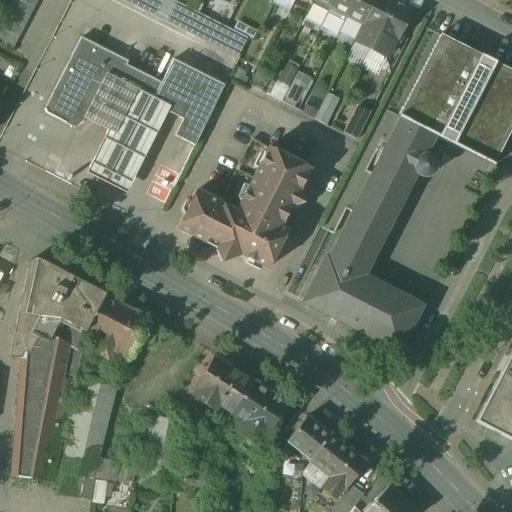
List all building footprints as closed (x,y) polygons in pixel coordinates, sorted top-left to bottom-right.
[(13,0),(0,26),(0,40),(12,47),(35,0),(13,0)] [(244,38),(169,0),(118,0),(234,59),(244,38)] [(315,0),(331,8),(335,0),(315,0)] [(335,0),(331,8),(347,16),(355,0),(335,0)] [(375,0),(355,0),(347,16),(363,24),(375,0)] [(394,1),(391,0),(375,0),(363,24),(379,32),(394,1)] [(410,10),(394,1),(379,32),(394,41),(410,10)] [(511,127),(511,72),(439,35),(397,118),(433,137),(492,167),(511,127)] [(213,82),(170,60),(159,83),(124,65),(125,61),(79,38),(44,109),(45,113),(74,128),(84,118),(123,83),(152,98),(149,104),(167,113),(181,120),(172,136),(184,142),(193,146),(221,86),(213,82)] [(289,63),(274,97),(301,109),(317,76),(289,63)] [(123,83),(84,118),(106,130),(85,174),(126,195),(167,113),(149,104),(152,98),(123,83)] [(332,124),(342,95),(315,87),(306,115),(332,124)] [(358,104),(343,133),(357,139),(371,111),(358,104)] [(399,119),(354,208),(328,259),(362,277),(415,174),(424,156),(433,137),(399,119)] [(309,168),(267,145),(238,206),(278,227),(290,205),(300,202),(297,191),(309,168)] [(427,156),(424,156),(415,174),(418,177),(421,179),(423,179),(426,180),(429,179),(430,178),(432,177),(434,175),(436,173),(437,171),(437,169),(437,168),(437,166),(437,164),(435,161),(433,159),(432,158),(430,157),(427,156)] [(278,227),(238,206),(233,215),(216,207),(219,201),(196,190),(176,229),(232,257),(238,255),(266,269),(285,231),(278,227)] [(328,259),(325,258),(302,303),(398,352),(421,307),(362,277),(328,259)] [(27,263),(8,358),(18,359),(9,477),(51,482),(53,474),(31,470),(49,377),(72,381),(75,382),(85,333),(83,332),(103,295),(76,282),(42,265),(36,261),(27,263)] [(1,284),(0,285),(0,294),(3,297),(8,288),(1,284)] [(148,318),(103,295),(83,332),(85,333),(96,339),(112,347),(129,355),(148,318)] [(112,347),(96,339),(89,351),(106,359),(112,347)] [(511,351),(478,416),(511,433),(511,351)] [(251,381),(211,354),(193,390),(217,406),(228,414),(251,381)] [(49,377),(31,470),(53,474),(72,381),(49,377)] [(83,379),(65,458),(95,464),(113,387),(83,379)] [(285,404),(251,381),(228,414),(240,421),(234,431),(243,437),(258,446),(285,404)] [(217,406),(193,390),(191,392),(191,395),(193,397),(214,411),(217,406)] [(180,422),(152,417),(143,465),(172,470),(180,422)] [(304,417),(284,441),(308,461),(328,435),(304,417)] [(362,462),(328,435),(308,461),(341,487),(342,488),(362,462)] [(223,441),(196,436),(190,472),(187,493),(214,496),(223,441)] [(258,446),(243,437),(237,446),(252,456),(258,446)] [(190,472),(175,470),(171,491),(187,493),(190,472)] [(341,487),(329,477),(321,487),(333,496),(341,487)] [(350,487),(330,511),(348,511),(361,496),(350,487)] [(413,511),(387,487),(370,505),(371,506),(365,511),(413,511)] [(224,511),(226,501),(214,499),(212,511),(224,511)]
